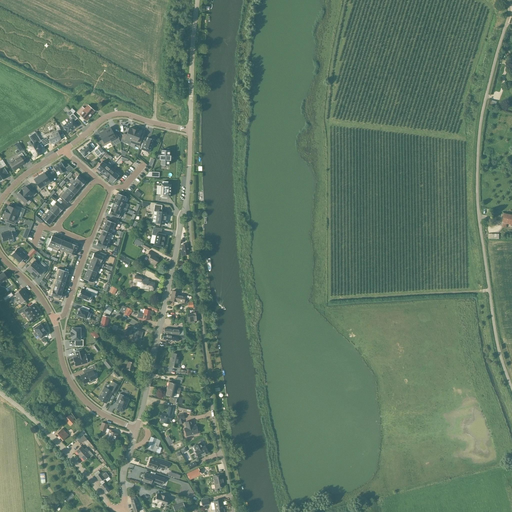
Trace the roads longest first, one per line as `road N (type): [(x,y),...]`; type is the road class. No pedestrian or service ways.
road 1 (unclassified): [(504,0),(509,15),(481,121),(477,209),(511,392)]
road 2 (residential): [(232,511),(186,191)]
road 3 (unclassified): [(136,427),(186,191)]
road 4 (unclassified): [(126,508),(109,505),(69,454),(0,392)]
road 5 (residential): [(136,427),(96,411),(71,388),(58,324)]
road 6 (residential): [(63,149),(116,111),(189,133)]
road 7 (unclassified): [(189,133),(196,0)]
